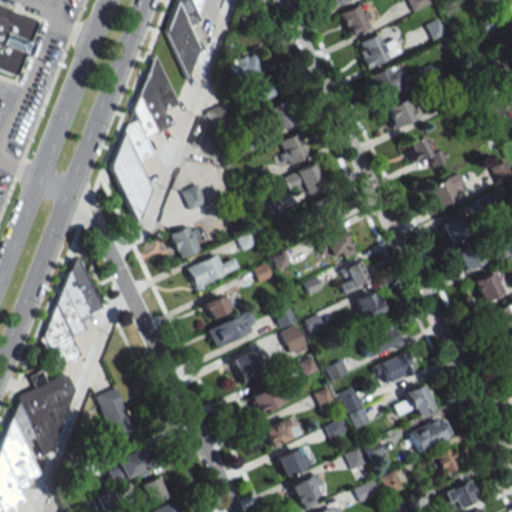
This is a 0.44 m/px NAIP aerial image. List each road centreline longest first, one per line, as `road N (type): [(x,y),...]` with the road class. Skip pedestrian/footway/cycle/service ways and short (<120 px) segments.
road 1 (residential): [(511,478),(278,0)]
road 2 (residential): [(232,511),(85,211),(36,178)]
road 3 (secondary): [(0,364),(140,0)]
road 4 (secondary): [(105,0),(0,268)]
